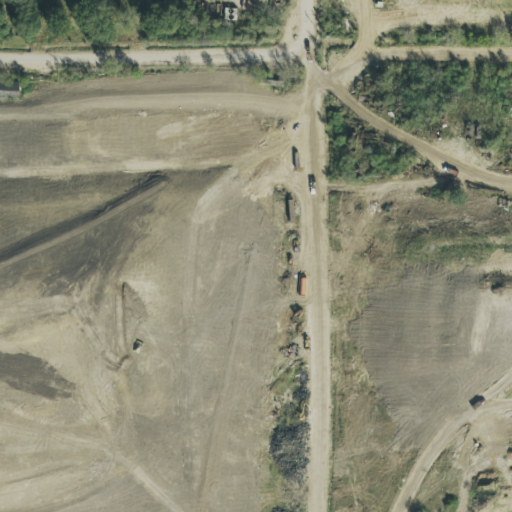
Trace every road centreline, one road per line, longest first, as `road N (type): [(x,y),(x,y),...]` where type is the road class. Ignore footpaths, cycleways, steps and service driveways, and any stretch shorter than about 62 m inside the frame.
road 1 (residential): [(308,0),(323,374),(319,511)]
road 2 (residential): [(0,59),(310,57)]
road 3 (residential): [(511,184),(438,167),(336,90),(310,81)]
road 4 (residential): [(511,52),(310,57)]
road 5 (residential): [(316,195),(392,194),(438,167)]
